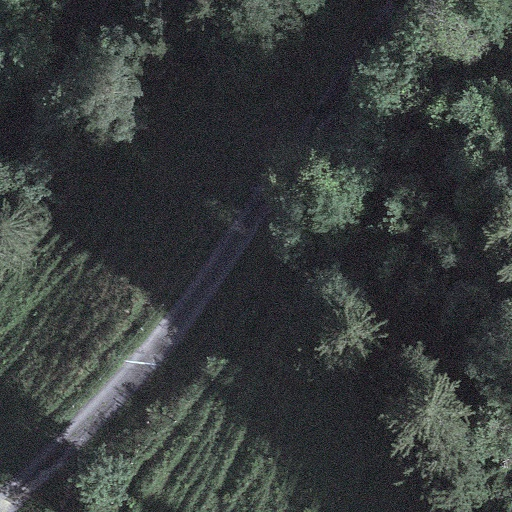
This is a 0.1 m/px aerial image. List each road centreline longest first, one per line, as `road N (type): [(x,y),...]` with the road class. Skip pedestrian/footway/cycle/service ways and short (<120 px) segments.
road 1 (track): [(0,510),(56,454),(430,0)]
road 2 (unclassified): [(98,0),(0,147)]
